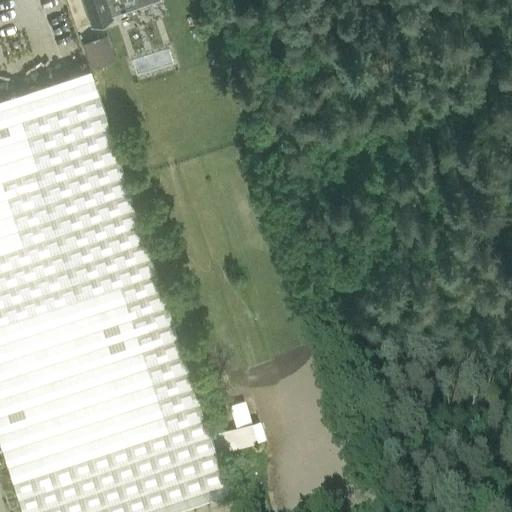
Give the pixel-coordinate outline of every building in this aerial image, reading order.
[(140,0),(142,2),(149,0),(84,0),(92,24),(113,17),(112,15),(107,0),(140,0)] [(93,65),(102,62),(94,38),(85,41),(93,65)] [(0,439),(23,511),(151,511),(228,487),(186,359),(91,67),(13,93),(0,96),(0,439)] [(124,124),(128,137),(140,132),(135,120),(124,124)] [(225,429),(231,449),(259,440),(253,420),(225,429)]
